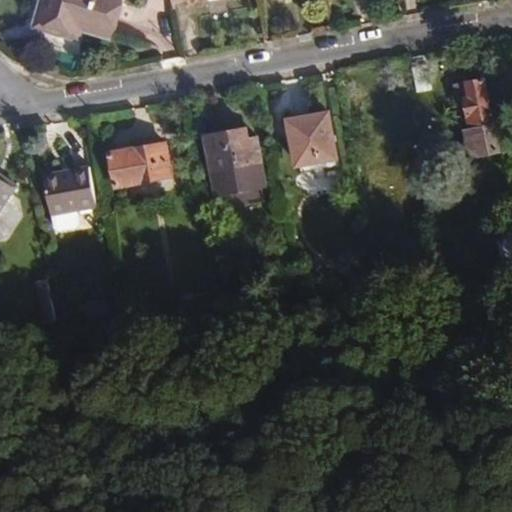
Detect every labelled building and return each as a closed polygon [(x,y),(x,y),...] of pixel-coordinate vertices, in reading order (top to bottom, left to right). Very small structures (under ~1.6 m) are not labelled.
[(108,39),(119,0),(40,0),(32,27),(77,42),(81,31),(108,39)] [(431,90),(426,65),(411,67),(417,92),(431,90)] [(498,150),(483,77),(453,83),(468,156),(498,150)] [(337,157),(329,110),(286,117),(294,165),(337,157)] [(267,186),(258,135),(249,136),(247,125),(204,133),(215,195),(267,186)] [(172,177),(166,142),(109,151),(114,187),(172,177)] [(95,207),(87,166),(42,173),(49,211),(52,214),(54,229),(58,231),(76,229),(78,224),(76,211),(95,207)] [(0,209),(16,185),(0,174),(0,209)] [(54,322),(46,279),(36,281),(43,321),(54,322)] [(212,309),(211,298),(181,299),(181,310),(212,309)] [(111,315),(111,299),(85,300),(86,316),(111,315)]
